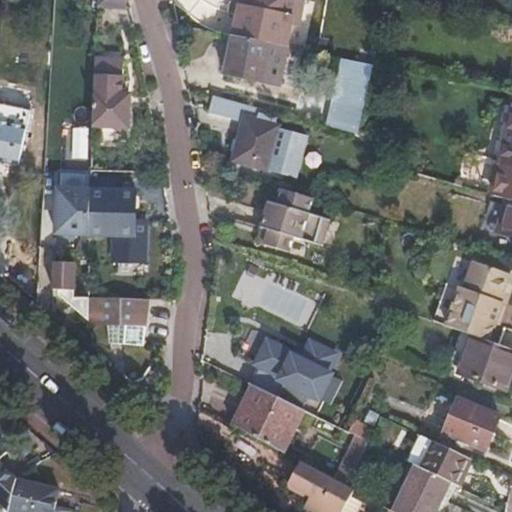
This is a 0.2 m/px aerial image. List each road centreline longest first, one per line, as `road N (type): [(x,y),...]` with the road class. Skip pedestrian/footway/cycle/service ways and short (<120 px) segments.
road 1 (residential): [(144,471),(182,354),(193,264),(148,0)]
road 2 (secondary): [(0,344),(144,471)]
